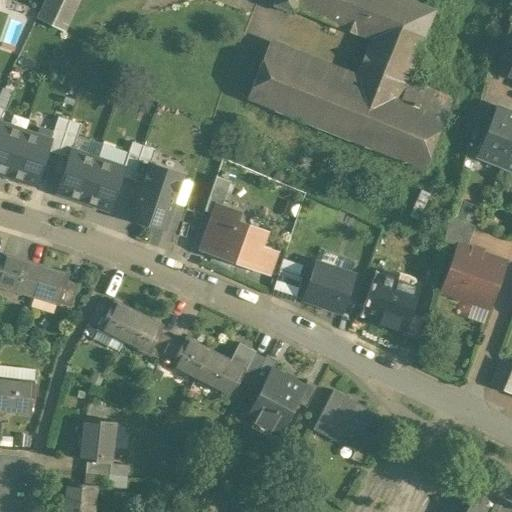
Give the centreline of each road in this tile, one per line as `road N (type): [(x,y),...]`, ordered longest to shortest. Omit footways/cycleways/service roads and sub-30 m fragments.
road 1 (residential): [(0,210),(242,300),(465,411)]
road 2 (residential): [(465,411),(511,285)]
